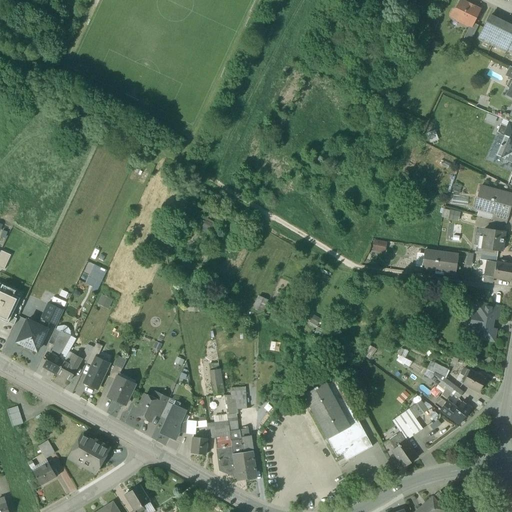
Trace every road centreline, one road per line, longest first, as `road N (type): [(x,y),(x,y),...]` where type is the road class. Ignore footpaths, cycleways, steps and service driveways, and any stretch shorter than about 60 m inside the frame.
road 1 (track): [(0,58),(374,273)]
road 2 (unclassified): [(0,365),(154,452)]
road 3 (unclassified): [(353,511),(421,478),(504,465)]
road 4 (residential): [(511,294),(374,273)]
road 5 (unclassified): [(154,452),(264,511)]
